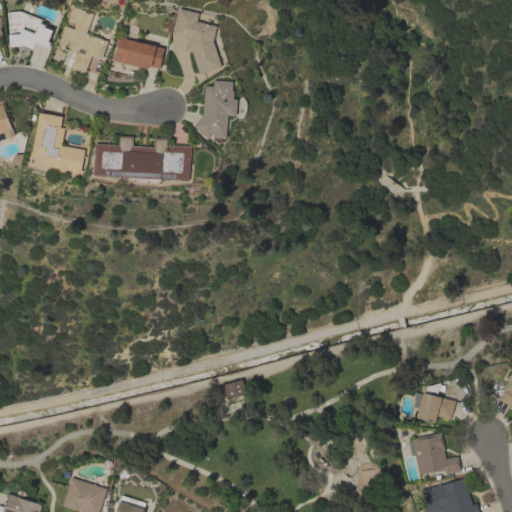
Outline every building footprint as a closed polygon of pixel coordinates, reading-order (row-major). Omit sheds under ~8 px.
[(107,41),(101,59),(90,55),(83,73),(70,68),(71,65),(64,63),(68,51),(54,46),(56,38),(59,39),(64,25),(73,28),(75,23),(66,20),(71,5),(92,13),(85,33),(107,41)] [(184,50),(187,37),(172,33),(178,8),(198,13),(196,21),(216,26),(212,40),(221,66),(199,74),(191,52),(184,50)] [(42,20),(41,22),(46,24),(45,27),(52,30),(47,41),(49,42),(47,47),(35,42),(32,49),(23,45),(9,46),(8,34),(9,34),(7,12),(19,11),(42,20)] [(112,60),(118,36),(164,47),(159,68),(147,65),(146,68),(112,60)] [(204,85),(213,85),(213,79),(232,81),(232,90),(233,90),(233,98),(237,99),(236,115),(227,115),(226,138),(213,137),(213,133),(212,133),(207,138),(193,126),(202,115),(204,85)] [(0,103),(1,103),(8,121),(9,121),(15,134),(0,140),(0,103)] [(39,112),(62,116),(60,127),(64,128),(61,145),(84,149),(80,170),(81,170),(81,172),(66,169),(65,173),(47,169),(48,166),(37,164),(39,156),(31,155),(39,112)] [(93,175),(94,143),(118,144),(118,135),(132,136),(132,145),(153,146),(154,137),(168,138),(168,144),(191,145),(189,180),(93,175)] [(511,407),(498,398),(498,397),(496,396),(501,388),(503,389),(505,387),(504,386),(507,382),(507,383),(511,374),(511,407)] [(241,379),(245,393),(226,399),(222,384),(241,379)] [(450,419),(436,416),(434,422),(415,417),(417,410),(413,408),(413,393),(421,393),(422,392),(424,392),(426,386),(440,382),(436,395),(455,400),(450,419)] [(409,455),(406,440),(411,439),(411,438),(440,432),(444,449),(443,449),(444,458),(457,455),(460,470),(445,473),(445,472),(443,473),(442,470),(440,470),(440,469),(418,474),(414,454),(409,455)] [(106,488),(98,511),(87,511),(78,510),(78,511),(61,505),(62,500),(63,500),(70,476),(106,488)] [(471,504),(476,503),(478,511),(444,511),(444,509),(433,511),(426,511),(420,489),(464,477),(471,504)] [(7,493),(41,503),(38,511),(0,511),(0,506),(2,507),(7,493)] [(114,511),(118,501),(143,509),(142,511),(114,511)]
